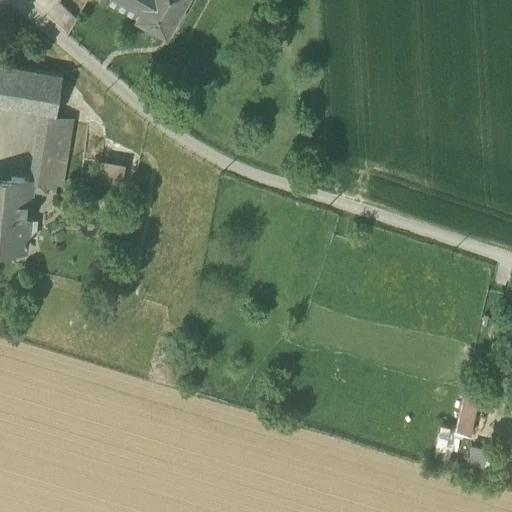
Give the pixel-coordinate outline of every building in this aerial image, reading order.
[(102,0),(106,2),(107,0),(109,0),(136,15),(168,32),(185,0),(102,0)] [(45,185),(47,175),(56,118),(63,75),(0,64),(0,105),(41,113),(30,182),(31,182),(30,184),(35,184),(45,185)] [(72,120),(56,118),(47,175),(57,184),(61,186),(72,120)] [(47,175),(45,185),(53,192),(57,184),(47,175)] [(0,247),(25,249),(28,219),(36,220),(37,215),(28,215),(30,193),(30,184),(31,182),(30,182),(0,179),(0,247)] [(475,431),(478,389),(461,388),(457,430),(475,431)] [(471,441),(468,459),(489,463),(492,444),(471,441)]
